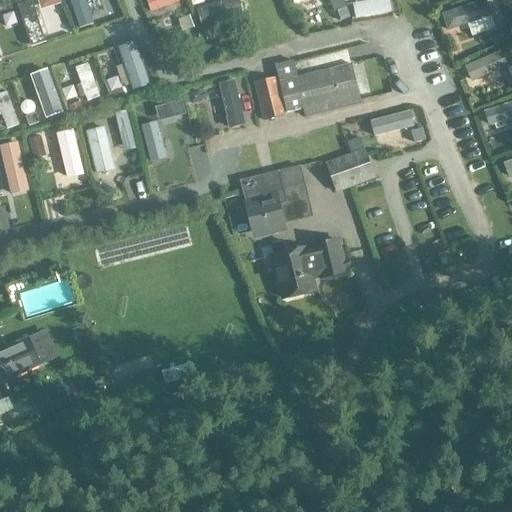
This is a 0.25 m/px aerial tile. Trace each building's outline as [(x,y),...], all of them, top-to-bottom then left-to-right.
[(100,21),(92,0),(77,0),(87,26),(100,21)] [(145,0),(149,11),(179,0),(145,0)] [(203,29),(244,16),(239,0),(227,0),(197,10),(203,29)] [(390,0),(376,0),(353,5),(356,19),(393,12),(390,0)] [(449,32),(493,17),(487,0),(484,0),(443,15),(449,32)] [(47,43),(32,1),(18,6),(32,48),(47,43)] [(152,86),(136,41),(118,48),(133,92),(152,86)] [(466,67),(473,83),(511,66),(511,62),(507,50),(466,67)] [(292,61),(274,66),(278,78),(276,78),(285,113),(303,108),(305,116),(360,102),(359,101),(350,64),(329,69),(296,77),(292,61)] [(87,103),(101,98),(88,64),(75,69),(87,103)] [(110,64),(96,69),(100,82),(114,77),(110,64)] [(35,76),(50,117),(63,113),(48,71),(35,76)] [(192,83),(196,96),(210,91),(206,78),(192,83)] [(285,116),(285,113),(276,78),(254,84),(264,121),(285,116)] [(246,127),(236,80),(219,84),(230,130),(246,127)] [(362,96),(383,91),(381,82),(360,87),(362,96)] [(20,125),(7,92),(0,94),(0,111),(7,130),(20,125)] [(511,104),(486,113),(490,125),(511,116),(511,104)] [(371,122),(375,138),(415,127),(411,111),(371,122)] [(105,128),(86,132),(97,176),(116,171),(105,128)] [(68,180),(85,176),(74,131),(57,135),(68,180)] [(336,193),(375,179),(364,149),(326,164),(336,193)] [(135,164),(116,165),(117,189),(136,188),(135,164)] [(241,181),(247,207),(254,239),(286,231),(285,223),(312,217),(300,167),(241,181)] [(214,188),(224,225),(242,220),(232,183),(214,188)] [(50,187),(33,189),(36,208),(52,206),(50,187)] [(312,248),(304,250),(304,248),(270,255),(281,301),(314,293),(311,280),(319,278),(320,281),(348,274),(340,239),(311,246),(312,248)] [(22,266),(0,272),(0,273),(2,282),(24,276),(22,266)] [(0,400),(8,397),(2,382),(40,366),(29,341),(0,353),(0,400)] [(28,374),(10,379),(14,392),(31,386),(28,374)]
